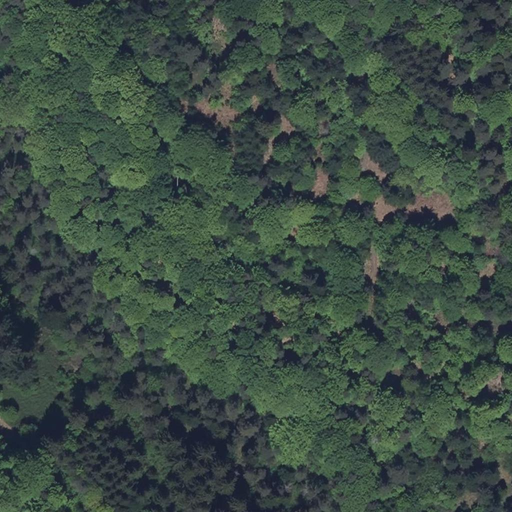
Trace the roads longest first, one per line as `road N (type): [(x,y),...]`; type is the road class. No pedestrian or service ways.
road 1 (track): [(500,254),(325,0)]
road 2 (track): [(0,414),(77,511)]
